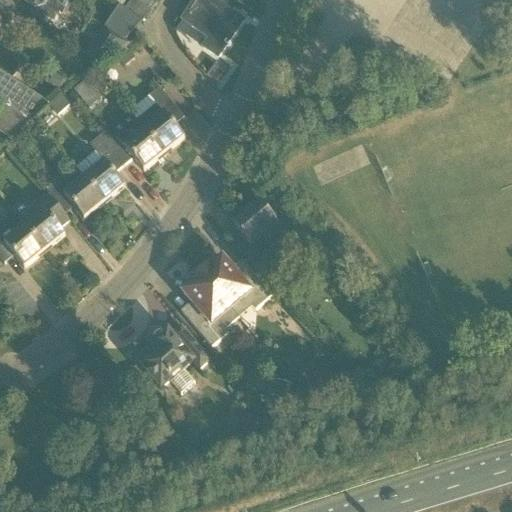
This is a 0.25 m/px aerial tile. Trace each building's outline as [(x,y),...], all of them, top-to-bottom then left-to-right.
[(68,5),(60,0),(0,0),(0,7),(12,16),(20,4),(33,12),(42,9),(47,2),(64,12),(68,5)] [(155,0),(133,0),(128,9),(146,20),(158,1),(155,0)] [(230,44),(244,24),(210,0),(198,0),(183,23),(209,41),(204,50),(219,60),(227,48),(229,49),(232,46),(230,44)] [(118,8),(103,30),(123,44),(142,24),(118,8)] [(0,34),(5,27),(0,23),(0,70),(14,80),(20,70),(3,60),(7,55),(0,50),(0,34)] [(123,44),(103,30),(87,54),(101,66),(128,47),(123,44)] [(118,61),(125,69),(136,61),(129,53),(118,61)] [(13,81),(14,80),(0,70),(0,105),(6,110),(0,118),(0,133),(17,145),(50,106),(13,81)] [(60,91),(65,82),(55,76),(49,85),(60,91)] [(132,115),(166,157),(185,141),(175,128),(185,120),(160,91),(151,99),(150,98),(131,114),(132,115)] [(71,107),(63,98),(50,108),(58,118),(71,107)] [(315,119),(295,105),(285,119),(306,133),(315,119)] [(144,174),(166,157),(132,115),(102,139),(126,168),(134,161),(144,174)] [(115,177),(126,168),(102,139),(91,147),(97,155),(78,170),(86,181),(86,180),(106,205),(125,189),(115,177)] [(85,222),(106,205),(86,180),(86,181),(65,197),(59,190),(50,197),(66,217),(75,210),(85,222)] [(65,217),(66,217),(50,197),(20,221),(46,254),(66,238),(61,232),(70,224),(65,217)] [(293,242),(280,227),(259,203),(233,225),(253,249),(245,256),(263,276),(273,268),(269,262),(293,242)] [(46,254),(20,221),(20,222),(15,216),(0,228),(0,259),(5,266),(15,258),(25,271),(46,254)] [(253,309),(256,313),(273,299),(243,263),(232,272),(223,262),(214,270),(211,267),(201,275),(232,312),(239,321),(253,309)] [(226,332),(239,321),(232,312),(201,275),(191,284),(194,287),(184,296),(192,305),(182,315),(212,351),(229,336),(226,332)] [(185,372),(192,365),(199,373),(212,362),(182,328),(171,338),(169,336),(168,337),(166,335),(163,334),(159,335),(157,336),(155,338),(154,342),(155,345),(156,347),(155,348),(156,349),(140,363),(146,370),(163,391),(171,384),(183,397),(197,385),(185,372)] [(315,366),(313,374),(318,380),(326,380),(335,373),(336,366),(331,360),(323,361),(315,366)] [(275,382),(271,398),(289,402),(293,386),(275,382)] [(260,420),(240,415),(236,432),(256,437),(260,420)]
